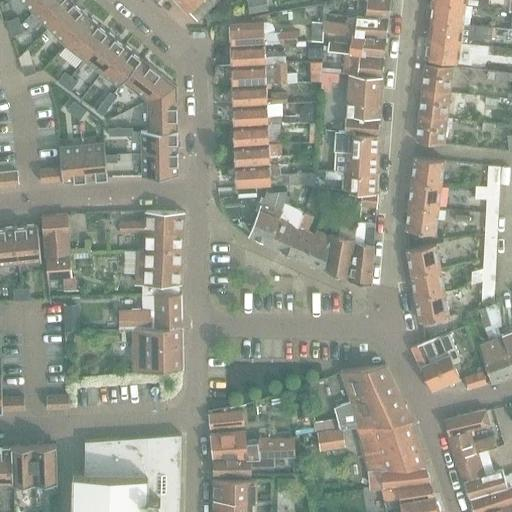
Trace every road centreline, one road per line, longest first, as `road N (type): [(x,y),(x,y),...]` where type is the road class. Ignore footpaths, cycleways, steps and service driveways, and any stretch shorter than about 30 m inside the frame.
road 1 (residential): [(384,328),(406,0)]
road 2 (residential): [(198,193),(197,70),(128,0)]
road 3 (residential): [(0,202),(198,193)]
road 4 (residential): [(0,424),(194,415)]
road 5 (residential): [(195,323),(384,328)]
road 6 (residential): [(195,323),(198,193)]
